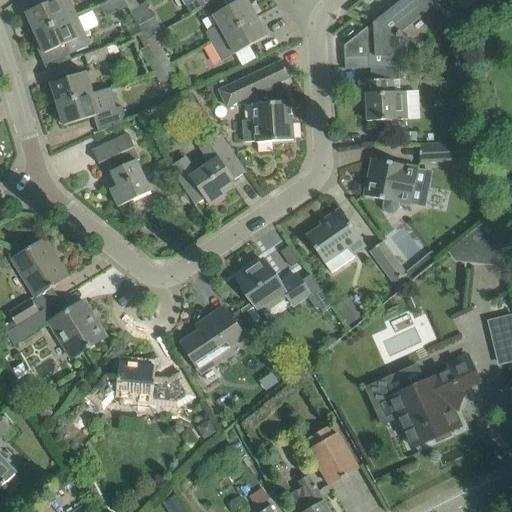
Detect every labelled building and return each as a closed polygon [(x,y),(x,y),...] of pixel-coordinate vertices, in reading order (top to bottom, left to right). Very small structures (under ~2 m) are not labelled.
[(55,0),(26,13),(35,33),(77,15),(70,0),(55,0)] [(127,5),(124,0),(123,0),(111,0),(100,6),(105,17),(127,5)] [(127,5),(130,11),(138,6),(134,0),(124,0),(127,5)] [(205,32),(211,42),(256,17),(247,0),(240,0),(228,7),(213,15),(218,25),(205,32)] [(367,27),(344,46),(345,58),(365,57),(369,57),(369,69),(371,69),(398,67),(401,67),(400,37),(401,37),(403,34),(402,33),(428,12),(427,11),(417,0),(401,0),(373,23),(373,30),(367,31),(367,27)] [(428,0),(417,0),(427,11),(434,6),(428,0)] [(138,6),(130,11),(138,26),(153,17),(145,3),(138,6)] [(77,15),(35,33),(44,54),(65,44),(69,54),(90,45),(77,15)] [(256,17),(211,42),(222,62),(267,36),(256,17)] [(146,40),(157,58),(163,69),(171,65),(154,36),(146,40)] [(111,58),(106,47),(84,55),(88,66),(111,58)] [(148,63),(154,74),(163,69),(157,58),(148,63)] [(254,120),(242,121),(243,142),(256,141),(256,143),(294,140),(291,102),(286,102),(278,83),(289,78),(281,61),(263,70),(219,91),(227,107),(251,96),(254,104),(253,104),(254,120)] [(171,65),(163,69),(169,80),(177,75),(171,65)] [(371,80),(359,81),(360,95),(366,95),(367,122),(407,120),(406,92),(400,92),(394,92),(393,80),(399,80),(398,67),(371,69),(371,80)] [(163,69),(154,74),(161,84),(169,80),(163,69)] [(50,83),(57,105),(93,94),(86,72),(50,83)] [(93,94),(57,105),(64,126),(96,116),(101,131),(125,120),(121,107),(109,111),(103,91),(99,92),(93,94)] [(473,139),(472,122),(454,123),(455,140),(473,139)] [(110,189),(118,207),(151,192),(137,161),(140,160),(129,135),(93,151),(99,164),(106,161),(118,186),(110,189)] [(186,157),(171,167),(196,205),(205,199),(210,206),(226,196),(221,189),(245,173),(220,135),(200,149),(210,163),(196,172),(186,157)] [(420,145),(420,162),(456,160),(457,168),(477,167),(476,143),(449,144),(420,145)] [(154,164),(161,174),(170,168),(163,158),(154,164)] [(398,207),(399,203),(410,205),(415,184),(424,186),(427,175),(423,171),(418,170),(418,168),(408,166),(372,159),(364,196),(384,200),(383,205),(383,209),(385,212),(389,214),(393,214),(396,212),(398,207)] [(306,237),(324,264),(332,274),(354,258),(352,255),(366,246),(340,209),(328,217),(330,220),(306,237)] [(482,225),(458,245),(472,262),(493,265),(482,225)] [(11,259),(35,299),(69,277),(45,238),(11,259)] [(394,283),(396,282),(407,274),(406,272),(383,242),(370,251),(394,283)] [(309,296),(308,295),(300,282),(295,275),(279,285),(262,260),(237,277),(254,301),(240,310),(253,330),(267,321),(262,313),(287,297),(293,306),(307,297),(309,296)] [(309,296),(307,297),(315,309),(319,307),(323,313),(332,307),(311,275),(300,282),(308,295),(309,296)] [(9,313),(13,321),(16,326),(39,312),(31,300),(9,313)] [(58,337),(60,335),(74,357),(89,348),(106,337),(97,322),(94,323),(82,302),(49,323),(58,337)] [(201,331),(183,343),(198,366),(202,373),(214,364),(233,351),(230,348),(244,338),(227,313),(213,323),(210,317),(198,325),(201,331)] [(31,317),(6,333),(15,347),(40,331),(31,317)] [(511,343),(496,347),(500,368),(511,365),(511,343)] [(391,398),(384,381),(367,389),(383,424),(399,417),(413,447),(435,437),(437,441),(449,436),(448,431),(459,426),(451,408),(453,409),(460,392),(457,391),(478,382),(467,356),(448,365),(451,372),(438,379),(437,378),(424,384),(391,398)] [(154,378),(155,366),(120,363),(118,376),(106,375),(87,396),(103,410),(115,398),(138,399),(138,404),(179,407),(195,398),(190,390),(180,373),(168,379),(154,378)] [(0,423),(3,420),(0,416),(0,488),(16,473),(0,456),(0,423)] [(196,427),(203,439),(216,432),(209,420),(196,427)] [(309,450),(331,486),(358,469),(337,433),(332,436),(327,428),(309,438),(314,447),(309,450)] [(291,494),(301,511),(330,511),(309,476),(299,482),(302,488),(291,494)]
